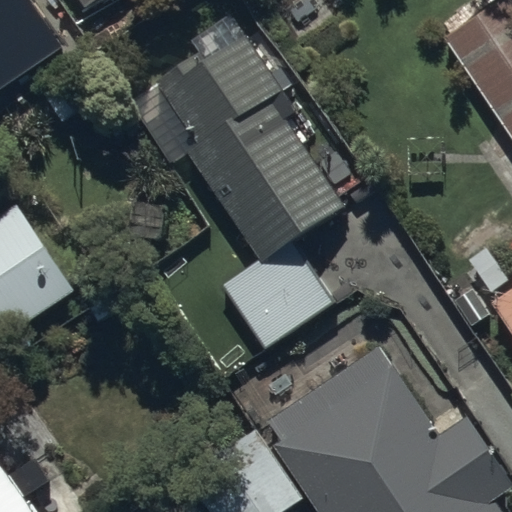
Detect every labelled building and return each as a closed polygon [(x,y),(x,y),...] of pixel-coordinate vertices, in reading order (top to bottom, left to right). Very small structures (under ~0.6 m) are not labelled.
[(74,49),(40,0),(0,0),(0,97),(1,99),(74,49)] [(108,0),(81,0),(91,13),(108,0)] [(511,2),(510,0),(506,0),(445,43),(511,139),(511,2)] [(244,39),(209,65),(200,53),(138,97),(258,263),(221,290),(269,356),(338,306),(296,249),(348,212),(286,125),(299,115),(244,39)] [(0,346),(78,296),(22,209),(0,223),(0,346)] [(511,298),(494,311),(511,336),(511,298)] [(261,432),(304,500),(312,511),(499,511),(495,505),(511,493),(511,484),(470,423),(443,442),(380,350),(261,432)] [(286,511),(304,500),(261,432),(187,483),(207,511),(286,511)] [(0,511),(35,511),(0,460),(0,511)]
